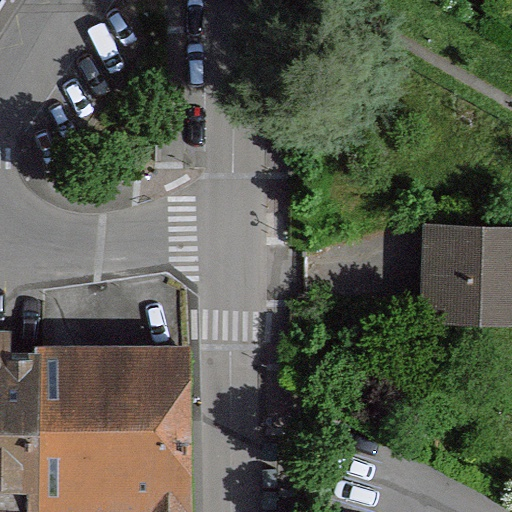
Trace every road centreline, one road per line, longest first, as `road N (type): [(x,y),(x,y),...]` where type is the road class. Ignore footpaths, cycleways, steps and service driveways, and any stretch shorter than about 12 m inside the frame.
road 1 (tertiary): [(231,511),(234,238)]
road 2 (tertiary): [(234,238),(236,0)]
road 3 (residential): [(0,235),(112,243),(234,238)]
road 4 (residential): [(63,0),(0,113)]
